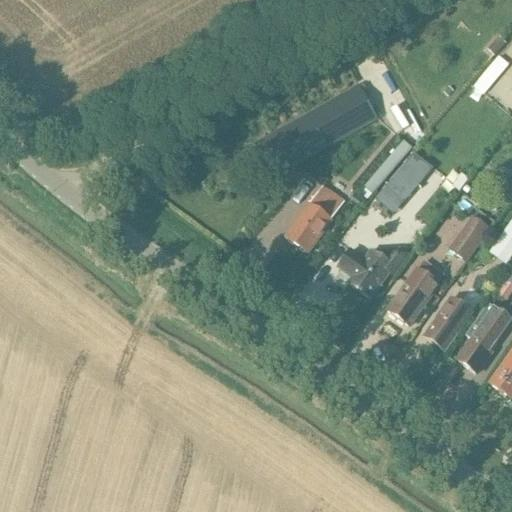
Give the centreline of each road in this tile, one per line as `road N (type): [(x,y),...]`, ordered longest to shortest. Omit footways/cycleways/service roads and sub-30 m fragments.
road 1 (tertiary): [(511,508),(61,185)]
road 2 (unclassified): [(61,185),(389,0)]
